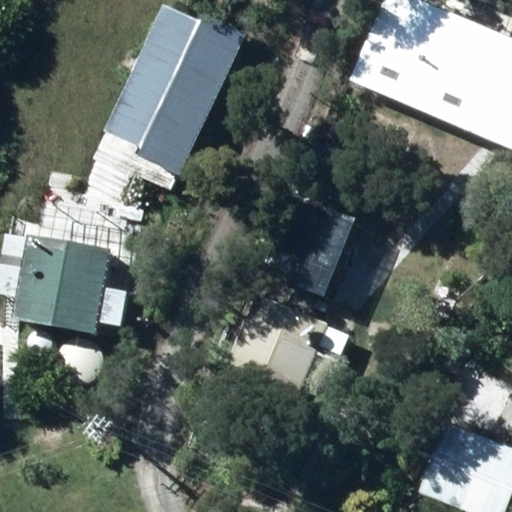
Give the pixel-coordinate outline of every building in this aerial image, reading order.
[(511,35),(431,0),(400,0),(362,90),(511,155),(511,35)] [(98,146),(133,162),(130,169),(172,189),(235,51),(158,16),(98,146)] [(323,330),(299,322),(307,299),(320,304),(345,235),(286,214),(254,304),(249,302),(216,393),(289,419),(301,384),(324,392),(341,344),(320,336),(323,330)] [(22,247),(5,334),(99,352),(110,299),(97,297),(104,263),(22,247)] [(511,448),(442,421),(414,492),(463,511),(499,511),(511,479),(511,448)]
